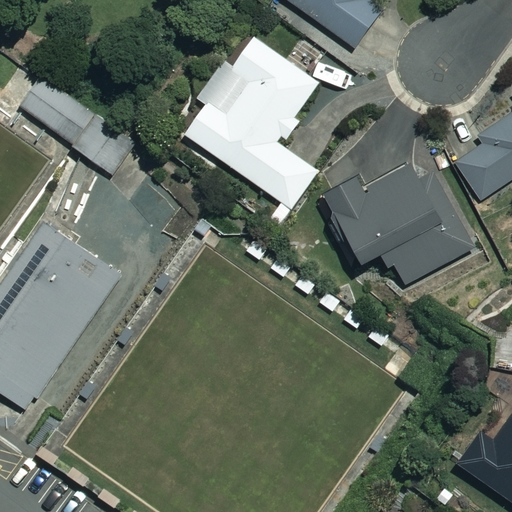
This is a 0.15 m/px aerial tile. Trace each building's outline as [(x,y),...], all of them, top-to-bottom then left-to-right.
[(365,0),(290,0),(355,47),(379,13),(364,3),(365,0)] [(278,142),(282,136),(288,140),(301,121),(296,117),(320,83),(256,38),(233,70),(251,82),(229,114),(211,101),(187,134),(293,209),(319,171),(278,142)] [(353,76),(326,54),(316,67),(342,89),(353,76)] [(137,144),(45,75),(22,105),(114,174),(137,144)] [(511,112),(479,133),(486,145),(458,163),(481,199),(511,179),(511,112)] [(476,245),(423,158),(369,191),(359,176),(327,196),(366,261),(385,250),(407,287),(476,245)] [(134,276),(57,217),(0,290),(0,376),(36,404),(134,276)] [(511,416),(495,440),(483,431),(461,463),(511,499),(511,416)]
